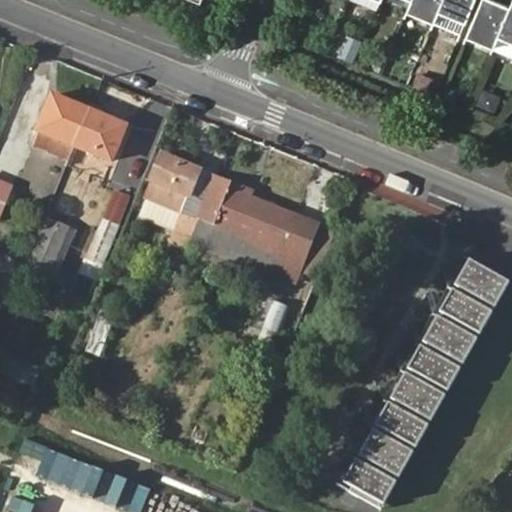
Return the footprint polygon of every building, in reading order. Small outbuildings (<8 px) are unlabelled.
[(413,0),(409,9),(435,20),(440,9),(443,0),(413,0)] [(443,0),(440,9),(467,20),(475,0),(443,0)] [(487,0),(481,0),(468,34),(493,44),(498,33),(508,8),(487,0)] [(511,0),(508,8),(498,33),(511,38),(511,0)] [(418,72),(413,86),(434,94),(439,80),(418,72)] [(477,105),(496,111),(501,95),(482,89),(477,105)] [(38,127),(78,144),(93,111),(53,95),(38,127)] [(93,111),(78,144),(115,160),(129,127),(93,111)] [(167,159),(150,199),(186,214),(202,174),(167,159)] [(0,176),(0,216),(1,217),(16,183),(0,176)] [(228,236),(246,194),(217,182),(199,224),(228,236)] [(252,196),(246,194),(228,236),(281,258),(295,221),(250,202),(252,196)] [(57,277),(76,228),(45,217),(27,265),(57,277)] [(183,218),(180,225),(172,243),(187,250),(191,242),(199,224),(183,218)] [(296,285),(319,230),(295,221),(281,258),(273,276),(296,285)] [(191,242),(220,254),(223,248),(226,243),(228,236),(199,224),(191,242)] [(223,248),(220,254),(273,276),(281,258),(228,236),(226,243),(223,248)] [(468,259),(340,485),(370,502),(384,510),(511,284),(492,273),(468,259)] [(275,345),(288,307),(274,302),(261,340),(275,345)] [(0,363),(0,376),(35,384),(40,364),(2,355),(0,363)] [(511,511),(511,492),(499,511),(511,511)]
